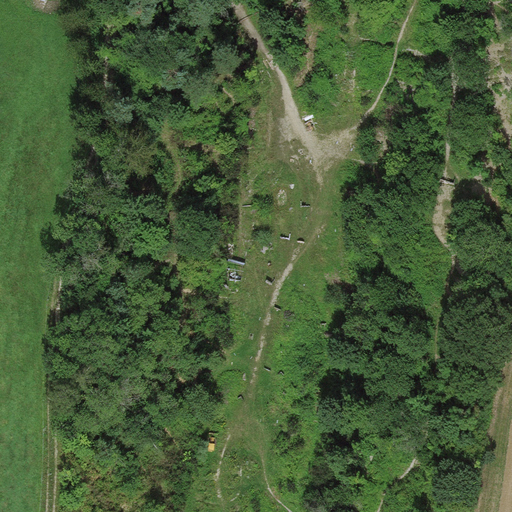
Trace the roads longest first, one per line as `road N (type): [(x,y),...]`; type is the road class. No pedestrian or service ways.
road 1 (track): [(52,511),(52,317),(76,169),(118,0)]
road 2 (track): [(220,0),(268,70),(304,152),(258,352),(250,456)]
